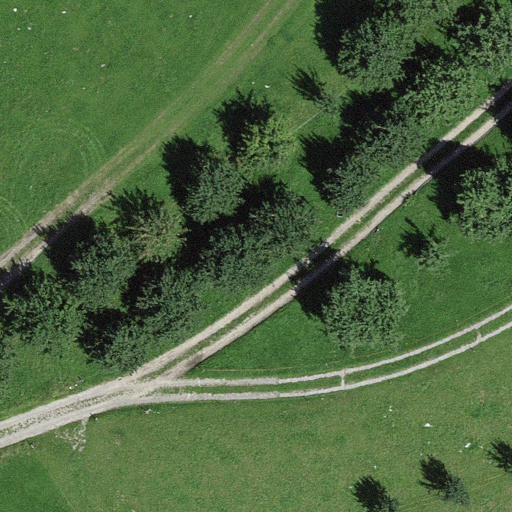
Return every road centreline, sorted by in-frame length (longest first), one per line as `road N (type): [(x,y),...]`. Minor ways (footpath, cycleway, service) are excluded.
road 1 (track): [(0,436),(133,393),(293,389),(394,370),(511,311)]
road 2 (track): [(511,101),(133,393)]
road 3 (track): [(0,280),(71,207),(191,108),(288,0)]
